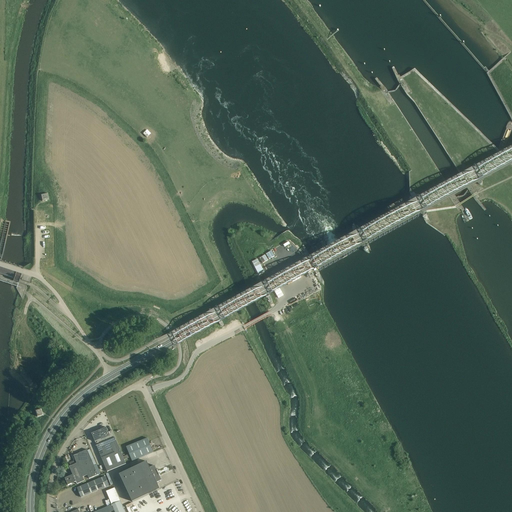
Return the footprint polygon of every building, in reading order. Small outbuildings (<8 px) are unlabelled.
[(480,185),(482,186),(483,184),(483,182),(482,180),(476,168),(474,166),(472,165),(471,165),(470,167),(470,168),(470,170),(471,171),(478,184),(480,185)] [(425,219),(426,219),(427,218),(427,216),(427,215),(426,215),(418,199),(417,198),(415,197),(414,197),(413,199),(414,202),(423,216),(424,218),(425,219)] [(352,230),(362,249),(364,251),(365,252),(367,253),(369,253),(370,251),(370,249),(370,247),(359,228),(357,225),(355,224),(353,224),(352,226),(352,228),(352,230)] [(318,277),(319,278),(320,276),(320,275),(320,274),(319,273),(311,257),(310,256),(309,255),(307,255),(307,257),(306,258),(307,259),(316,275),(317,277),(318,277)] [(14,278),(13,281),(19,282),(21,275),(22,275),(9,271),(0,267),(0,273),(7,276),(14,278)] [(272,303),(273,302),(273,301),(273,300),(272,299),(262,282),(261,281),(260,281),(259,281),(259,282),(259,284),(268,301),(269,301),(270,302),(270,303),(272,303)] [(220,325),(221,325),(222,326),(223,326),(224,325),(224,324),(223,324),(223,323),(215,308),(214,308),(214,307),(213,307),(212,307),(212,308),(212,310),(220,325)] [(98,431),(92,434),(95,442),(97,447),(107,472),(126,464),(124,460),(127,459),(126,456),(123,457),(120,448),(118,445),(112,430),(109,432),(107,427),(106,428),(102,430),(102,429),(100,430),(98,431)] [(129,454),(126,456),(127,459),(130,457),(132,461),(153,452),(148,438),(126,447),(129,454)] [(87,450),(73,456),(77,463),(82,474),(83,477),(88,475),(89,479),(100,474),(90,450),(88,451),(87,450)] [(83,477),(82,474),(77,463),(73,456),(72,456),(75,464),(69,467),(73,475),(65,478),(68,485),(76,482),(77,484),(85,481),(83,477)] [(147,461),(119,475),(132,502),(160,489),(157,483),(162,481),(159,476),(160,476),(159,474),(157,472),(158,472),(157,470),(157,471),(155,466),(150,468),(147,461)] [(81,497),(109,486),(105,477),(78,488),(81,497)] [(125,511),(121,501),(112,505),(114,511),(125,511)]
